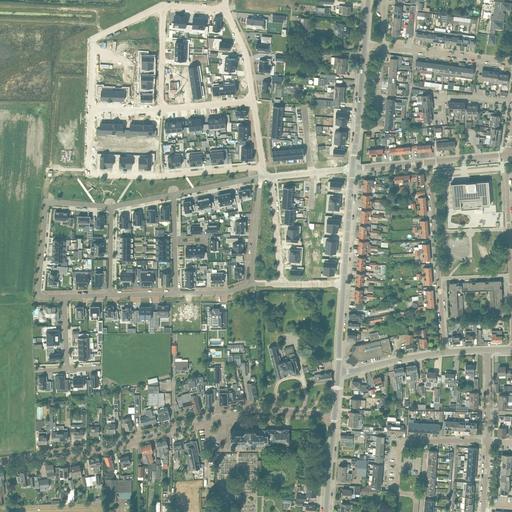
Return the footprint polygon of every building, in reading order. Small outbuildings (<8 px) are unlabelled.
[(488,39),(487,44),(495,45),(496,35),(494,35),(495,29),(503,30),(504,22),(505,13),(502,11),(503,10),(510,11),(511,3),(506,2),(503,2),(503,1),(504,1),(504,0),(493,0),(493,1),(495,1),(493,16),(491,15),(491,20),(490,28),(489,34),(488,34),(488,39)] [(343,14),(345,14),(349,14),(350,6),(343,6),(339,6),(338,13),(343,14)] [(171,25),(171,29),(179,29),(180,16),(174,16),(174,23),(172,23),(171,25)] [(180,16),(179,29),(185,30),(184,31),(188,32),(189,25),(185,25),(186,17),(180,16)] [(189,25),(188,32),(192,32),(192,31),(198,31),(198,30),(199,18),(193,17),(192,25),(189,25)] [(247,19),(246,28),(263,30),(263,24),(266,24),(267,19),(264,19),(264,18),(252,17),(252,19),(247,19)] [(199,18),(198,30),(203,30),(203,33),(207,33),(208,26),(204,26),(205,18),(199,18)] [(210,25),(209,32),(219,33),(219,30),(220,30),(221,24),(220,24),(220,19),(219,19),(215,18),(215,19),(214,19),(213,26),(210,25)] [(298,18),(298,29),(310,30),(311,18),(298,18)] [(335,29),(334,35),(338,35),(338,36),(340,36),(345,36),(345,35),(348,35),(348,29),(345,29),(346,23),(341,23),(339,23),(335,23),(335,29)] [(256,47),(256,48),(256,50),(267,51),(268,45),(271,45),(271,37),(262,36),(261,44),(256,43),(256,47)] [(214,38),(214,42),(217,42),(217,48),(230,50),(230,48),(231,48),(231,44),(230,44),(230,43),(221,42),(221,39),(214,38)] [(175,42),(175,48),(189,48),(189,43),(190,43),(190,39),(183,39),(183,42),(175,42)] [(140,52),(139,62),(141,62),(153,62),(153,56),(146,56),(147,52),(140,52)] [(174,55),(174,59),(175,59),(175,60),(183,60),(182,63),(189,64),(189,60),(188,60),(188,54),(175,54),(175,55),(174,55)] [(221,54),(221,58),(223,58),(222,64),(235,65),(236,59),(228,58),(228,55),(221,54)] [(390,58),(389,64),(397,65),(401,65),(401,59),(402,56),(393,55),(393,58),(390,58)] [(334,60),(334,64),(346,65),(346,58),(341,58),(337,57),(334,57),(334,60)] [(259,63),(258,72),(266,72),(266,74),(270,75),(271,63),(270,63),(268,63),(268,61),(271,61),(271,59),(267,58),(267,60),(259,60),(259,63)] [(139,71),(146,72),(146,68),(153,68),(153,67),(154,67),(154,63),(153,63),(153,62),(141,62),(141,67),(140,67),(139,71)] [(222,64),(221,73),(228,73),(228,70),(235,71),(235,65),(222,64)] [(334,64),(334,69),(337,69),(336,72),(340,72),(345,73),(346,65),(334,64)] [(478,76),(478,81),(478,82),(483,83),(483,80),(486,80),(487,71),(482,70),(481,76),(478,76)] [(139,71),(139,81),(152,81),(152,82),(153,82),(153,75),(146,75),(146,72),(139,71)] [(263,81),(262,92),(272,92),(273,83),(282,83),(282,77),(277,76),(274,76),(272,76),(271,82),(263,81)] [(318,85),(325,86),(325,85),(328,85),(328,82),(335,82),(335,79),(320,78),(319,78),(318,78),(318,85)] [(70,80),(70,84),(71,84),(71,93),(83,93),(83,84),(76,84),(76,80),(70,80)] [(139,81),(139,91),(145,91),(145,87),(152,87),(152,82),(152,81),(139,81)] [(98,86),(98,94),(101,94),(101,99),(107,100),(107,88),(102,87),(102,86),(98,86)] [(118,90),(117,100),(124,100),(124,95),(127,95),(128,88),(124,88),(124,89),(118,89),(118,90)] [(139,91),(139,101),(144,101),(148,102),(148,101),(152,101),(152,94),(145,94),(145,91),(139,91)] [(333,100),(333,101),(333,107),(334,107),(339,107),(339,100),(342,100),(343,94),(327,92),(327,96),(333,97),(333,100)] [(334,108),(333,118),(333,117),(347,118),(347,119),(347,112),(340,112),(341,108),(334,108)] [(236,110),(236,117),(237,117),(237,120),(244,120),(244,117),(246,117),(246,110),(242,110),(238,110),(236,110)] [(494,112),(488,112),(487,117),(490,117),(489,120),(499,122),(500,116),(494,115),(494,112)] [(333,127),(339,127),(339,124),(346,124),(346,123),(347,123),(347,119),(347,118),(333,117),(333,118),(333,127)] [(189,126),(182,127),(182,132),(186,131),(186,133),(190,133),(190,132),(196,131),(196,130),(195,130),(194,119),(188,120),(189,126)] [(96,128),(96,135),(106,135),(106,134),(106,123),(100,123),(100,128),(96,128)] [(116,134),(116,135),(126,136),(126,129),(123,129),(123,124),(117,123),(116,134)] [(126,129),(126,136),(126,137),(130,137),(130,136),(136,136),(136,134),(135,134),(136,124),(130,124),(130,129),(126,129)] [(146,135),(146,136),(156,137),(156,130),(153,130),(153,125),(147,124),(146,135)] [(331,127),(331,131),(332,131),(332,137),(345,138),(345,137),(346,137),(346,133),(346,131),(339,131),(339,127),(333,127),(331,127)] [(236,138),(236,140),(238,140),(241,140),(241,138),(248,138),(248,132),(238,131),(237,131),(236,138)] [(331,146),(338,147),(338,143),(345,144),(345,138),(332,137),(331,146)] [(238,140),(238,144),(239,144),(239,153),(251,153),(251,147),(245,147),(245,144),(246,140),(241,140),(238,140)] [(396,154),(396,148),(395,144),(389,145),(389,148),(386,149),(387,152),(389,152),(390,154),(396,154)] [(330,146),(329,154),(337,155),(337,156),(340,156),(340,155),(344,156),(344,149),(338,149),(338,147),(331,146),(330,146)] [(204,150),(195,151),(196,164),(202,163),(202,157),(205,157),(204,150)] [(195,151),(186,152),(186,159),(189,158),(190,164),(196,164),(195,151)] [(183,152),(174,153),(175,166),(181,165),(180,159),(184,159),(183,152)] [(97,153),(97,160),(100,160),(100,167),(106,167),(106,153),(107,153),(97,153)] [(106,153),(106,167),(107,167),(111,167),(112,167),(112,160),(116,160),(116,154),(107,153),(106,153)] [(144,168),(151,168),(151,161),(155,161),(155,153),(151,153),(151,154),(145,154),(145,155),(144,168)] [(174,153),(164,154),(165,161),(168,160),(168,166),(175,166),(174,153)] [(116,154),(116,160),(120,160),(119,167),(121,167),(121,168),(124,168),(124,167),(125,167),(126,156),(120,156),(120,154),(116,154)] [(126,156),(125,167),(132,167),(132,161),(135,161),(135,154),(126,154),(126,156)] [(135,154),(135,161),(139,161),(139,168),(144,168),(145,155),(135,154)] [(423,174),(411,175),(411,179),(417,178),(417,187),(421,187),(420,184),(424,184),(423,174)] [(409,175),(401,176),(402,182),(403,185),(407,185),(406,183),(410,183),(409,175)] [(401,176),(394,176),(394,181),(394,183),(395,186),(399,185),(399,182),(402,182),(401,176)] [(328,181),(327,191),(334,191),(334,188),(341,188),(341,182),(337,182),(338,181),(334,181),(334,182),(328,181)] [(453,183),(451,183),(452,208),(460,208),(460,210),(474,209),(477,209),(482,208),(482,206),(490,205),(488,183),(488,181),(465,182),(453,183)] [(239,195),(235,195),(237,203),(240,202),(241,202),(241,199),(246,197),(247,199),(251,198),(249,189),(245,190),(242,190),(238,191),(239,195)] [(230,193),(224,194),(226,205),(236,203),(235,198),(231,199),(230,193)] [(219,199),(214,200),(215,205),(220,204),(220,206),(226,205),(224,194),(218,195),(219,199)] [(327,194),(326,203),(339,204),(339,203),(340,203),(340,199),(340,198),(333,197),(333,194),(327,194)] [(372,198),(372,195),(360,194),(359,206),(371,207),(371,201),(368,200),(368,197),(372,198)] [(209,197),(203,198),(205,210),(214,208),(213,202),(210,202),(209,197)] [(198,205),(195,206),(196,211),(205,210),(203,198),(197,200),(198,205)] [(190,201),(183,202),(186,213),(195,212),(194,205),(191,205),(190,205),(190,201)] [(326,203),(325,212),(332,213),(332,209),(339,210),(339,204),(326,203)] [(161,214),(158,214),(158,221),(168,221),(168,207),(161,207),(161,214)] [(154,210),(147,210),(147,223),(158,223),(158,217),(155,217),(154,210)] [(359,210),(358,222),(370,223),(371,210),(359,210)] [(54,220),(67,221),(69,221),(69,225),(73,225),(73,217),(69,217),(69,218),(67,218),(68,213),(55,212),(54,220)] [(141,212),(133,212),(133,224),(141,224),(141,229),(144,229),(144,220),(141,220),(141,212)] [(127,215),(120,215),(120,228),(127,228),(131,228),(131,223),(127,223),(127,215)] [(325,215),(324,225),(324,224),(338,225),(338,226),(338,219),(331,219),(332,216),(325,215)] [(78,222),(78,227),(84,227),(84,231),(87,231),(87,239),(92,239),(93,226),(90,226),(90,222),(90,216),(85,216),(83,216),(78,216),(78,222)] [(97,223),(94,223),(94,229),(97,229),(97,227),(104,227),(104,216),(97,216),(97,220),(97,223)] [(235,220),(233,220),(233,227),(245,226),(245,220),(241,220),(241,217),(235,217),(235,220)] [(426,220),(419,220),(419,237),(427,237),(426,220)] [(200,226),(191,227),(191,234),(201,233),(201,230),(204,230),(204,228),(204,222),(204,221),(200,221),(200,226)] [(204,222),(204,228),(207,228),(207,232),(218,232),(217,224),(208,224),(208,222),(204,222)] [(324,225),(324,234),(330,234),(330,231),(337,231),(337,230),(338,230),(338,226),(338,225),(324,224),(324,225)] [(287,234),(300,235),(301,226),(294,226),(294,229),(287,228),(287,234)] [(287,234),(286,240),(293,241),(293,244),(301,245),(302,241),(300,241),(301,235),(300,235),(287,234)] [(214,239),(210,239),(211,249),(219,249),(218,240),(220,240),(220,236),(214,236),(214,239)] [(324,237),(323,246),(325,246),(336,247),(336,241),(330,240),(330,237),(324,237)] [(238,238),(227,238),(227,242),(233,242),(233,248),(233,249),(243,249),(243,248),(243,242),(238,242),(238,238)] [(88,239),(88,243),(91,243),(90,249),(104,249),(104,243),(96,242),(96,239),(88,239)] [(369,245),(369,241),(356,241),(356,253),(368,253),(368,250),(376,250),(376,245),(369,245)] [(421,261),(429,260),(428,243),(418,244),(418,249),(414,249),(414,256),(421,255),(421,261)] [(289,250),(288,254),(289,254),(289,255),(302,256),(303,246),(296,246),(296,249),(289,249),(289,250)] [(322,251),(322,255),(329,256),(329,252),(336,253),(336,252),(337,248),(336,248),(336,247),(325,246),(325,252),(322,251)] [(203,247),(197,247),(197,258),(202,258),(202,259),(207,259),(207,252),(204,252),(203,247)] [(233,248),(232,248),(232,255),(237,255),(237,257),(241,257),(241,255),(243,255),(243,248),(243,249),(233,249),(233,248)] [(90,254),(89,258),(95,258),(96,254),(104,255),(104,249),(90,249),(90,254)] [(289,255),(289,261),(295,261),(295,265),(302,265),(302,256),(289,255)] [(52,256),(52,261),(61,262),(61,265),(67,265),(67,261),(66,261),(66,256),(52,256)] [(364,269),(365,257),(355,257),(355,269),(364,269)] [(322,258),(321,262),(324,262),(323,267),(334,268),(334,269),(335,269),(335,262),(328,262),(328,259),(322,258)] [(237,261),(233,261),(233,265),(233,267),(234,274),(235,274),(235,277),(241,277),(241,267),(237,267),(237,261)] [(49,276),(48,281),(49,281),(49,283),(51,284),(51,286),(58,287),(59,281),(58,281),(57,281),(58,274),(59,274),(59,273),(63,273),(67,273),(68,267),(57,266),(57,268),(53,267),(53,272),(50,271),(50,276),(49,276)] [(290,269),(290,276),(294,276),(294,277),(297,277),(297,276),(302,277),(302,271),(303,271),(304,267),(297,267),(297,270),(290,269)] [(321,273),(320,277),(327,277),(327,274),(334,274),(334,269),(334,268),(323,267),(323,273),(321,273)] [(126,270),(126,273),(126,285),(132,285),(132,277),(136,277),(136,268),(132,268),(132,270),(126,270)] [(141,268),(138,268),(138,277),(141,277),(141,285),(147,285),(147,270),(141,270),(141,268)] [(95,270),(95,285),(102,285),(102,282),(103,282),(106,282),(106,270),(95,270)] [(153,270),(147,270),(147,285),(153,285),(153,277),(156,277),(156,270),(153,270)] [(73,271),(73,277),(76,277),(76,286),(82,286),(82,271),(73,271)] [(92,271),(82,271),(82,286),(88,286),(88,277),(92,277),(92,271)] [(162,272),(159,272),(159,278),(162,278),(162,285),(169,285),(169,272),(162,272)] [(217,272),(207,272),(207,275),(207,278),(207,279),(211,279),(211,283),(217,283),(217,272)] [(223,272),(217,272),(217,283),(223,283),(223,279),(227,279),(227,273),(223,273),(223,272)] [(353,285),(362,285),(363,273),(353,273),(353,285)] [(501,280),(461,282),(449,283),(451,316),(463,316),(462,296),(457,296),(456,290),(461,289),(461,292),(489,291),(490,314),(503,314),(501,280)] [(361,302),(362,289),(352,289),(352,301),(361,302)] [(425,295),(424,295),(424,299),(427,299),(427,298),(433,298),(432,290),(427,290),(425,290),(425,295)] [(91,306),(90,306),(90,315),(90,316),(96,315),(96,319),(99,319),(99,315),(99,306),(95,306),(95,305),(91,305),(91,306)] [(105,311),(105,312),(105,318),(112,318),(112,319),(118,319),(118,311),(117,311),(113,311),(113,310),(113,306),(112,306),(112,305),(108,305),(108,306),(106,306),(105,311)] [(162,306),(158,306),(158,317),(168,317),(168,312),(169,312),(169,307),(168,307),(168,306),(164,306),(164,305),(162,305),(162,306)] [(44,310),(40,310),(40,320),(46,320),(46,316),(52,316),(52,324),(57,324),(57,320),(59,320),(58,310),(55,310),(55,307),(47,307),(44,307),(44,310)] [(76,308),(74,308),(74,313),(76,313),(76,317),(76,318),(77,318),(83,318),(84,318),(83,317),(83,315),(86,315),(86,309),(83,309),(83,307),(77,307),(76,307),(76,308)] [(121,309),(121,315),(122,315),(122,319),(130,319),(130,322),(136,322),(136,310),(132,310),(130,310),(130,307),(126,307),(126,309),(121,309)] [(136,313),(136,322),(141,322),(141,321),(141,319),(145,319),(145,307),(139,307),(139,310),(139,313),(136,313)] [(145,307),(145,319),(145,321),(149,321),(150,321),(150,328),(154,328),(154,327),(154,319),(154,313),(151,313),(151,311),(151,307),(145,307)] [(181,314),(174,314),(174,317),(174,321),(181,321),(181,317),(196,317),(196,307),(192,307),(186,307),(181,308),(181,314)] [(209,315),(209,317),(209,318),(210,318),(210,326),(220,326),(220,329),(226,329),(226,312),(219,312),(219,309),(213,309),(213,311),(209,311),(209,315)] [(476,326),(476,321),(472,321),(472,331),(465,331),(465,342),(473,342),(473,338),(476,338),(477,337),(476,333),(476,329),(476,326)] [(53,326),(43,326),(43,332),(46,332),(47,337),(60,337),(60,333),(59,333),(59,330),(56,330),(53,330),(53,326)] [(452,337),(448,337),(448,342),(452,341),(452,343),(460,343),(460,340),(463,340),(462,326),(459,326),(458,330),(457,330),(457,335),(456,335),(456,333),(455,333),(452,333),(452,334),(452,336),(452,337)] [(424,329),(420,329),(422,338),(419,338),(420,347),(427,346),(424,329)] [(502,341),(502,330),(491,330),(491,341),(502,341)] [(369,334),(371,341),(388,338),(387,333),(379,335),(378,332),(369,334)] [(360,334),(347,333),(346,340),(355,341),(359,341),(360,334)] [(47,343),(44,343),(44,348),(46,348),(54,348),(54,344),(57,344),(59,344),(59,341),(60,341),(60,337),(47,337),(47,343)] [(352,346),(349,351),(352,353),(359,360),(366,354),(370,354),(371,357),(379,356),(378,352),(382,351),(391,353),(388,338),(371,342),(354,345),(352,346)] [(274,346),(268,348),(275,373),(277,378),(283,377),(282,375),(293,372),(293,373),(295,374),(296,374),(298,374),(299,372),(299,371),(292,346),(287,347),(285,348),(287,357),(284,358),(285,361),(279,363),(278,359),(280,358),(279,355),(277,356),(277,355),(274,346)] [(54,348),(46,348),(47,352),(49,352),(50,356),(50,361),(61,360),(60,353),(54,354),(54,351),(54,348)] [(175,365),(175,370),(188,370),(188,365),(188,362),(175,362),(175,365)] [(414,382),(411,365),(406,366),(407,374),(409,373),(410,376),(406,376),(409,389),(413,388),(414,392),(415,391),(414,382)] [(474,365),(465,365),(465,370),(465,375),(470,375),(470,378),(474,378),(474,365)] [(322,373),(314,375),(315,383),(316,383),(324,381),(332,380),(331,372),(322,373)] [(427,372),(427,377),(426,383),(437,383),(438,376),(435,376),(436,372),(427,372)] [(445,373),(445,378),(444,383),(448,383),(448,387),(452,387),(452,390),(453,390),(452,395),(454,395),(453,399),(456,400),(457,396),(457,392),(457,390),(456,390),(457,384),(453,383),(454,374),(445,373)] [(90,379),(86,379),(87,394),(91,394),(91,386),(93,386),(93,384),(97,384),(97,381),(98,380),(98,377),(96,377),(96,374),(90,374),(90,379)] [(64,375),(55,376),(56,388),(57,388),(61,388),(61,392),(68,391),(68,380),(67,380),(67,381),(65,381),(65,380),(64,380),(64,375)] [(46,376),(39,377),(39,388),(44,388),(44,391),(51,391),(51,381),(46,381),(46,376)] [(188,379),(187,384),(188,388),(190,392),(193,406),(195,412),(200,410),(197,399),(198,399),(197,395),(197,394),(195,386),(201,386),(202,388),(201,388),(201,394),(204,393),(203,383),(203,376),(188,379)] [(373,379),(374,384),(376,388),(383,386),(382,383),(380,376),(373,379)] [(250,382),(247,383),(249,395),(250,400),(257,399),(257,394),(255,382),(255,381),(255,378),(254,377),(250,377),(250,379),(250,382)] [(83,378),(73,378),(73,387),(84,387),(83,378)] [(478,379),(474,379),(474,386),(470,386),(470,389),(478,389),(478,379)] [(148,385),(148,386),(148,405),(149,405),(157,405),(158,405),(158,393),(158,385),(158,382),(148,384),(148,385)] [(354,390),(367,391),(366,385),(359,384),(359,382),(352,382),(352,383),(351,383),(351,387),(352,387),(352,388),(354,388),(354,390)] [(229,392),(228,392),(229,397),(229,399),(230,404),(238,403),(238,398),(239,398),(237,390),(238,390),(237,384),(234,384),(233,384),(233,390),(229,391),(229,392)] [(210,393),(205,393),(205,405),(212,405),(212,400),(212,397),(215,397),(215,389),(210,389),(210,393)] [(227,389),(219,389),(219,405),(220,405),(223,405),(227,405),(227,389)] [(238,390),(237,390),(239,398),(238,398),(238,403),(246,402),(245,397),(243,397),(243,394),(241,395),(240,389),(238,390)] [(499,395),(499,402),(507,402),(511,402),(511,399),(511,398),(511,391),(511,392),(510,392),(510,395),(504,395),(499,395)] [(181,396),(177,397),(178,400),(179,406),(183,405),(184,409),(193,406),(190,392),(181,395),(181,396)] [(158,405),(158,410),(158,411),(159,416),(158,416),(160,421),(170,418),(167,407),(162,408),(162,405),(162,400),(164,400),(164,393),(158,393),(158,405)] [(386,399),(379,398),(379,405),(378,404),(377,408),(385,409),(386,399)] [(150,406),(148,407),(148,409),(152,423),(156,422),(157,421),(160,421),(158,416),(159,416),(158,411),(155,414),(152,415),(150,406)] [(145,417),(140,418),(142,425),(152,423),(148,409),(146,410),(145,407),(144,408),(145,410),(147,416),(145,417)] [(81,425),(71,425),(71,429),(71,433),(75,433),(75,437),(83,437),(83,432),(83,429),(83,426),(86,426),(86,410),(83,410),(83,424),(81,424),(81,425)] [(443,411),(434,411),(434,413),(439,413),(439,421),(442,421),(443,411)] [(52,414),(49,414),(49,426),(52,426),(52,440),(60,440),(60,432),(56,432),(60,432),(59,425),(55,425),(55,422),(52,422),(52,414)] [(403,422),(400,422),(400,421),(396,421),(395,433),(402,433),(403,425),(406,426),(407,416),(403,416),(403,422)] [(511,416),(504,416),(504,424),(503,424),(502,427),(499,427),(499,432),(499,436),(501,436),(505,437),(506,425),(511,425),(511,416)] [(122,423),(122,427),(125,426),(126,430),(132,428),(131,423),(130,421),(129,417),(126,418),(122,419),(122,423)] [(107,423),(107,427),(107,432),(115,432),(115,427),(115,418),(111,418),(111,420),(107,420),(107,421),(107,423)] [(349,418),(349,425),(352,425),(351,428),(360,429),(360,426),(361,426),(362,419),(359,419),(349,418)] [(43,420),(36,420),(36,430),(39,430),(39,443),(47,443),(47,435),(49,434),(49,432),(49,426),(46,426),(46,431),(43,431),(43,430),(41,430),(41,426),(43,426),(43,420)] [(387,432),(395,433),(396,421),(387,420),(386,428),(387,428),(387,432)] [(90,427),(90,429),(90,434),(99,434),(99,429),(99,423),(94,423),(94,427),(90,427)] [(230,436),(230,441),(231,441),(230,441),(230,442),(230,447),(236,447),(240,447),(243,446),(243,447),(243,448),(244,448),(245,448),(246,447),(254,446),(255,447),(256,448),(257,448),(257,447),(258,447),(258,446),(262,446),(268,446),(273,446),(272,429),(267,429),(265,429),(261,429),(261,430),(258,430),(258,429),(257,429),(257,428),(256,428),(255,428),(254,429),(246,429),(245,428),(244,428),(243,428),(243,429),(243,430),(242,430),(233,430),(231,430),(230,430),(230,435),(230,436)] [(288,429),(272,429),(273,446),(274,446),(274,444),(284,444),(289,444),(289,431),(288,429)] [(365,431),(353,430),(353,434),(341,433),(340,440),(349,441),(349,437),(353,437),(353,436),(365,436),(365,433),(365,431)] [(161,441),(156,442),(157,447),(158,449),(160,456),(162,458),(163,458),(165,457),(163,448),(161,441)] [(185,443),(186,448),(188,448),(188,450),(188,454),(186,454),(187,460),(190,459),(192,470),(195,469),(200,468),(199,465),(196,446),(197,446),(196,441),(185,443)] [(183,442),(173,443),(174,458),(178,458),(178,450),(186,448),(185,443),(183,444),(183,442)] [(146,445),(140,446),(143,454),(143,455),(145,454),(146,460),(145,460),(146,463),(150,462),(146,445)] [(111,455),(104,456),(106,462),(105,462),(107,471),(108,471),(107,476),(106,476),(106,479),(114,479),(114,469),(111,455)] [(128,456),(120,458),(121,464),(122,467),(127,466),(130,465),(130,464),(130,461),(128,456)] [(94,458),(89,459),(90,464),(90,467),(93,467),(95,474),(95,476),(96,480),(97,480),(96,476),(96,474),(97,474),(97,473),(94,458)] [(357,459),(356,475),(366,476),(367,460),(357,459)] [(156,463),(152,463),(148,464),(148,477),(147,480),(148,480),(147,484),(151,484),(151,471),(156,471),(156,465),(156,463)] [(52,475),(54,474),(53,464),(45,465),(47,478),(49,477),(50,478),(53,478),(52,475)] [(338,466),(338,473),(345,473),(346,469),(349,469),(349,464),(343,464),(342,466),(338,466)] [(79,465),(70,467),(72,477),(81,475),(79,465)] [(64,479),(68,479),(67,467),(59,467),(60,476),(64,476),(64,479)] [(20,472),(20,476),(17,477),(17,482),(21,481),(21,485),(29,484),(31,484),(31,486),(35,485),(35,488),(39,488),(38,480),(34,481),(34,477),(28,477),(28,471),(20,472)] [(345,473),(338,473),(337,480),(341,480),(341,482),(348,482),(348,478),(352,478),(352,474),(345,473)] [(95,476),(85,477),(87,486),(90,485),(93,485),(96,485),(96,480),(95,476)] [(39,480),(41,491),(45,490),(45,488),(49,487),(48,479),(39,480)] [(106,479),(105,479),(105,484),(105,492),(107,492),(107,502),(116,502),(116,492),(120,492),(119,498),(126,498),(131,498),(131,479),(126,479),(121,479),(116,479),(114,479),(106,479)] [(464,482),(463,490),(465,490),(465,491),(473,491),(474,485),(472,485),(472,483),(464,482)] [(306,496),(311,496),(316,497),(316,493),(315,492),(316,485),(307,485),(306,496)] [(355,494),(360,494),(360,486),(355,486),(354,490),(342,489),(342,497),(354,498),(355,494)] [(340,511),(345,511),(348,511),(349,508),(352,508),(353,504),(341,503),(340,511)]
